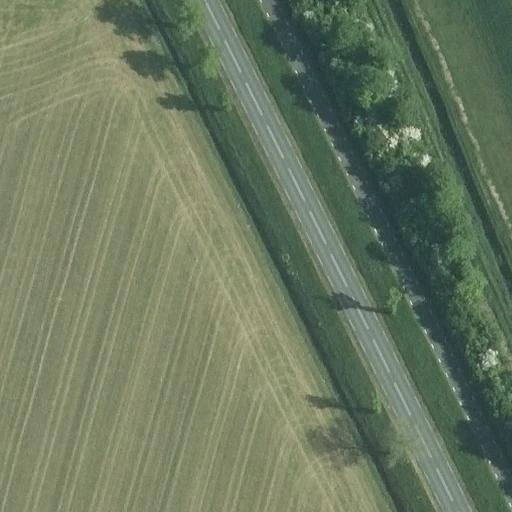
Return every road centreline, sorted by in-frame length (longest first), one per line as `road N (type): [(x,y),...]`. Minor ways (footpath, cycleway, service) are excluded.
road 1 (secondary): [(456,511),(203,0)]
road 2 (unclassified): [(511,496),(265,0)]
